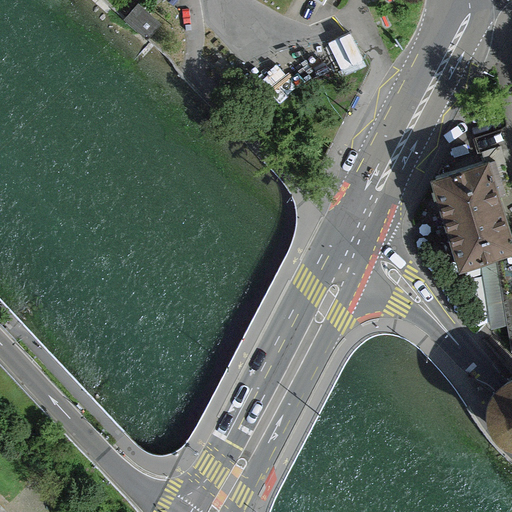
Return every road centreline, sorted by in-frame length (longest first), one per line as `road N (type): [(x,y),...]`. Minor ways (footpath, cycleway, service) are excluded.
road 1 (unclassified): [(357,243),(309,285),(187,511)]
road 2 (unclassified): [(235,511),(338,314),(357,243)]
road 3 (unclassified): [(357,243),(468,0)]
road 4 (motorway): [(177,511),(96,447),(0,343)]
road 5 (unclassified): [(357,243),(511,394)]
road 6 (motorway): [(100,511),(0,404)]
